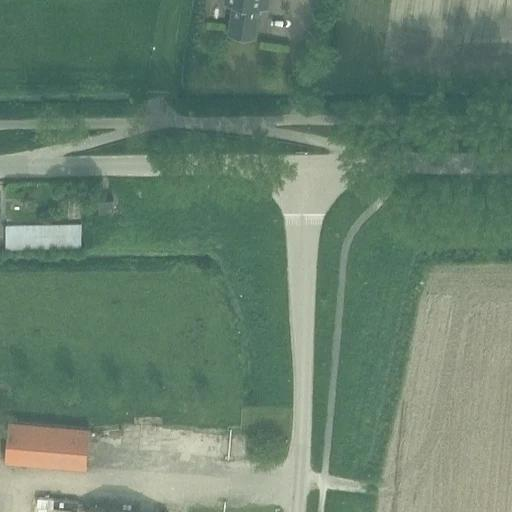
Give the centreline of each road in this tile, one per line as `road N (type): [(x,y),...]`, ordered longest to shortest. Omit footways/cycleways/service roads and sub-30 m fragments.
road 1 (unclassified): [(304,511),(302,166)]
road 2 (tertiary): [(0,169),(302,166)]
road 3 (tertiary): [(302,166),(511,165)]
